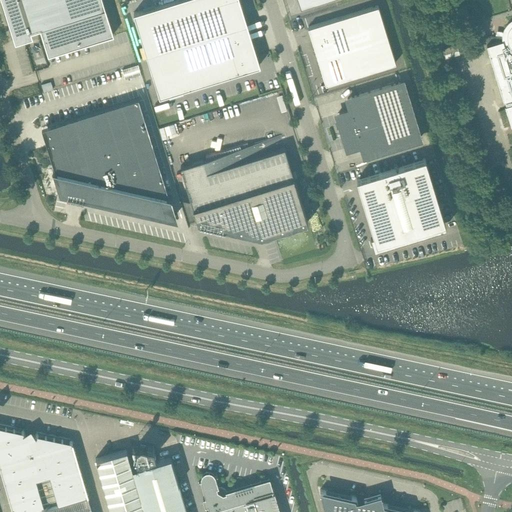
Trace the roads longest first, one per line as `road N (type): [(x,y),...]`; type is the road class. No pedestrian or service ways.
road 1 (motorway): [(0,314),(511,424)]
road 2 (motorway): [(511,398),(0,289)]
road 3 (secondary): [(0,356),(421,443)]
road 4 (unclassified): [(37,223),(285,277),(350,260)]
road 5 (unclassified): [(270,0),(350,260)]
road 6 (unknown): [(286,137),(200,166),(214,187),(289,164)]
road 7 (unclassified): [(37,223),(0,91)]
road 8 (unknown): [(169,148),(274,116),(286,137)]
